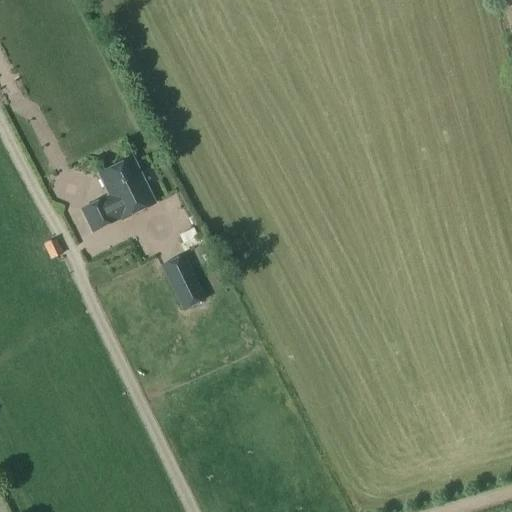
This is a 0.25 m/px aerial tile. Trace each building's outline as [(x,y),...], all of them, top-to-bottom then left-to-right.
[(111,197),(83,211),(94,232),(122,219),(123,220),(155,204),(133,159),(100,175),(111,197)] [(188,238),(195,252),(210,245),(203,231),(188,238)] [(55,239),(44,245),(51,260),(63,254),(55,239)] [(114,255),(120,275),(150,265),(143,245),(114,255)] [(199,288),(184,257),(163,267),(178,299),(199,288)]
